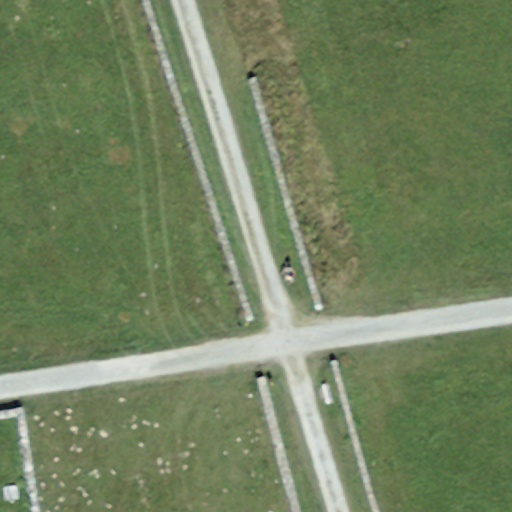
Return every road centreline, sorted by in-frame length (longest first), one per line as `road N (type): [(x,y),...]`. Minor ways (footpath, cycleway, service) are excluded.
road 1 (track): [(335,511),(175,0)]
road 2 (track): [(511,319),(0,396)]
